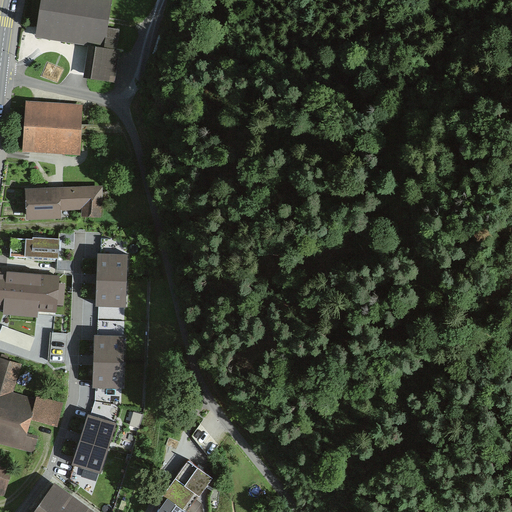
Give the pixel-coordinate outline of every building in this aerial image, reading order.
[(111,0),(48,0),(44,35),(95,41),(91,78),(114,81),(120,31),(108,30),(111,0)] [(84,107),(33,105),(31,151),(82,153),(84,107)] [(100,189),(32,190),(33,219),(65,218),(65,210),(86,209),(86,216),(100,215),(100,189)] [(61,238),(10,237),(10,261),(61,262),(61,238)] [(126,253),(101,252),(100,277),(126,278),(126,253)] [(1,312),(37,315),(41,273),(0,269),(0,304),(1,304),(1,312)] [(54,274),(41,273),(37,315),(51,316),(54,274)] [(126,278),(100,277),(99,302),(125,303),(126,278)] [(51,361),(65,362),(67,333),(53,332),(51,361)] [(96,332),(96,358),(123,358),(123,333),(96,332)] [(0,441),(30,448),(37,420),(56,425),(61,404),(15,393),(22,361),(0,356),(0,441)] [(96,358),(95,383),(122,384),(123,358),(96,358)] [(89,413),(82,438),(108,445),(115,421),(89,413)] [(82,438),(74,462),(100,470),(108,445),(82,438)] [(216,478),(193,462),(179,481),(202,497),(216,478)] [(12,473),(0,468),(0,494),(5,496),(12,473)] [(92,511),(55,484),(34,511),(92,511)] [(187,511),(188,511),(169,497),(158,511),(187,511)]
